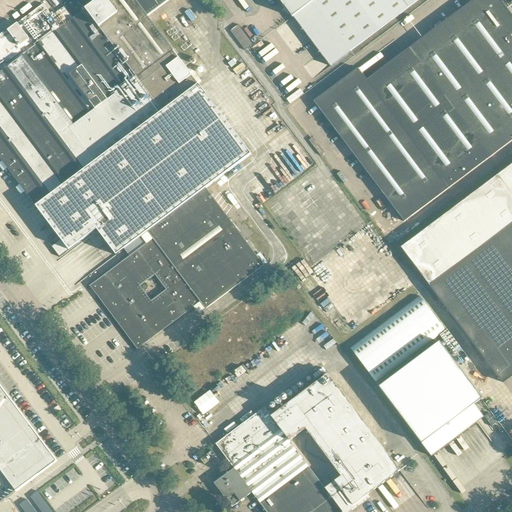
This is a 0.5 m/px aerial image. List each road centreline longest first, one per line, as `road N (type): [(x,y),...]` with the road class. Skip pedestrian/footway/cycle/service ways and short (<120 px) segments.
road 1 (unclassified): [(171,511),(0,284)]
road 2 (unknown): [(0,194),(44,272),(46,299),(32,326)]
